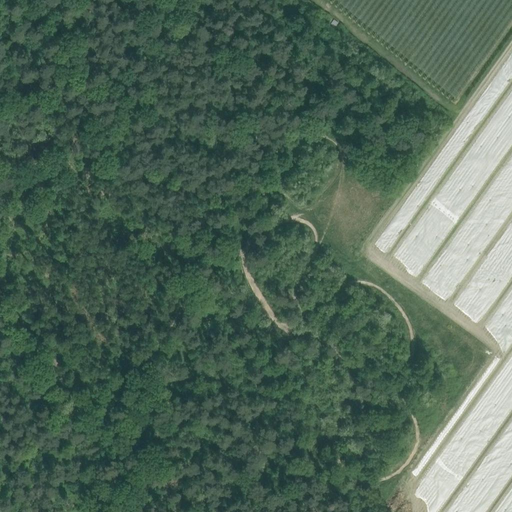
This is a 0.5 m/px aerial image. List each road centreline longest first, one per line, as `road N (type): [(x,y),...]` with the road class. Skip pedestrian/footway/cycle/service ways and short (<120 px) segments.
road 1 (track): [(346,476),(239,255),(240,231),(292,157),(310,139),(338,143),(338,170),(327,190),(246,242)]
road 2 (track): [(511,45),(358,257),(346,256),(273,181)]
road 3 (track): [(281,221),(308,226),(317,237),(295,290),(299,306),(318,306),(339,288),(365,284),(415,324),(401,387),(416,444)]
road 4 (track): [(334,451),(342,409),(353,396),(347,366),(340,353),(271,320)]
